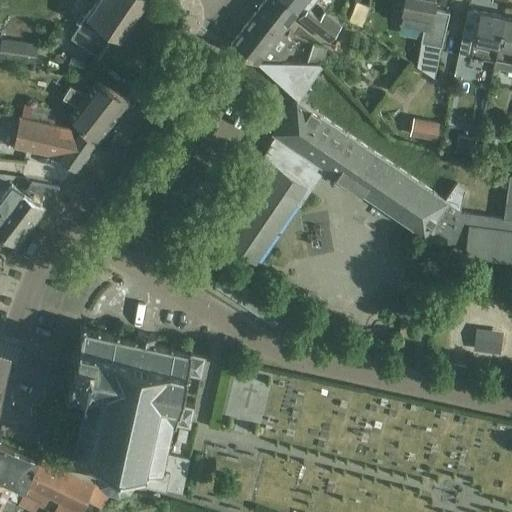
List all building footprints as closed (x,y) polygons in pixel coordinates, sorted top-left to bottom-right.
[(95,0),(70,37),(99,56),(115,33),(120,36),(144,0),(95,0)] [(305,13),(288,0),(264,0),(255,13),(282,32),(296,13),(302,18),(330,40),(342,25),(325,12),(321,17),(309,8),(305,13)] [(315,0),(288,0),(305,13),(309,8),(315,0)] [(363,28),(372,5),(359,0),(358,0),(349,23),(363,28)] [(404,0),(404,4),(399,4),(396,17),(401,18),(400,23),(424,28),(421,43),(441,48),(450,12),(434,9),(435,0),(404,0)] [(495,61),(504,16),(467,9),(458,53),(478,57),(478,59),(482,60),(483,58),(495,61)] [(279,35),(282,32),(255,13),(231,44),(258,63),(297,98),(299,99),(321,67),(322,67),(323,66),(321,65),(319,64),(278,63),(281,60),(284,62),(289,54),(285,51),(290,44),(279,35)] [(511,18),(504,16),(495,61),(494,66),(511,69),(511,18)] [(1,38),(0,47),(0,59),(35,65),(38,43),(1,38)] [(128,99),(127,98),(97,80),(86,95),(69,86),(62,97),(77,107),(69,117),(98,138),(128,99)] [(300,203),(301,201),(308,190),(307,189),(323,165),(425,234),(424,239),(467,245),(466,251),(511,257),(511,216),(504,216),(460,210),(461,206),(466,189),(456,182),(445,199),(299,99),(297,98),(273,132),(280,136),(265,158),(262,156),(252,172),(263,180),(223,239),(257,261),(298,201),(300,203)] [(32,105),(29,119),(49,123),(51,110),(32,105)] [(29,119),(22,117),(21,123),(16,142),(58,154),(77,168),(96,141),(80,130),(74,127),(49,123),(29,119)] [(435,140),(439,124),(414,117),(410,133),(435,140)] [(0,233),(16,245),(49,201),(59,187),(31,182),(25,192),(13,184),(2,201),(0,202),(0,206),(2,209),(0,211),(0,233)] [(155,338),(156,335),(137,331),(136,335),(135,335),(134,337),(120,334),(120,331),(117,331),(117,333),(101,330),(101,327),(98,326),(98,329),(86,327),(87,324),(84,323),(83,326),(80,325),(80,328),(82,329),(79,343),(76,342),(75,345),(78,346),(77,352),(73,351),(72,354),(77,355),(74,368),(70,367),(69,370),(73,371),(72,377),(68,376),(67,379),(71,380),(68,394),(65,393),(64,397),(67,397),(66,399),(69,400),(69,398),(82,400),(82,403),(84,403),(81,417),(78,416),(78,419),(80,419),(77,435),(74,434),(73,437),(76,438),(74,448),(71,447),(71,450),(73,450),(69,467),(101,474),(109,480),(119,482),(131,480),(183,492),(191,458),(167,452),(174,424),(177,425),(178,422),(192,425),(197,404),(182,401),(189,371),(203,375),(207,354),(157,342),(157,338),(155,338)] [(472,362),(499,364),(500,342),(473,341),(472,362)] [(0,443),(0,478),(26,491),(25,492),(42,500),(40,502),(46,505),(51,496),(60,500),(82,511),(87,500),(102,508),(110,491),(95,483),(95,482),(42,459),(38,459),(0,443)] [(15,511),(19,505),(6,499),(9,494),(12,496),(11,498),(20,502),(25,492),(26,491),(0,478),(0,511),(15,511)]
